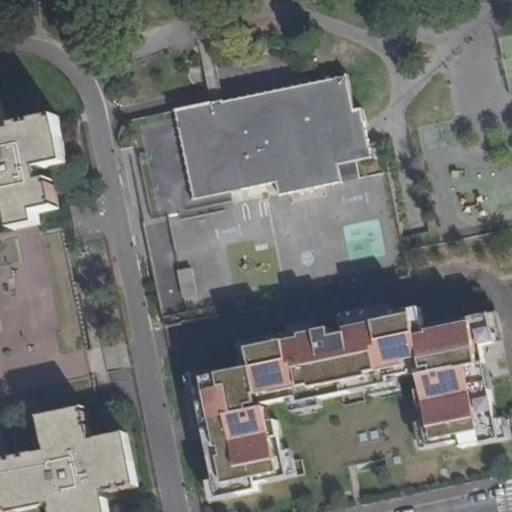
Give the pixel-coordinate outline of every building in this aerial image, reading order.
[(286,190),(347,177),(345,161),(379,153),(369,108),(362,110),(353,75),(318,82),(185,110),(202,196),(284,180),(286,190)] [(71,162),(62,117),(21,124),(22,129),(15,131),(6,95),(0,95),(0,218),(4,218),(2,208),(14,205),(20,229),(49,222),(47,213),(66,209),(58,179),(48,181),(44,167),(71,162)] [(196,205),(179,113),(144,119),(158,196),(160,196),(163,211),(196,205)] [(224,500),(264,491),(263,483),(293,476),(282,425),(276,426),(272,408),(295,403),(304,401),(305,408),(326,403),(375,392),(396,388),(394,381),(418,376),(426,374),(427,380),(430,394),(423,395),(434,446),(465,439),(467,447),(507,438),(486,343),(498,341),(492,312),(426,326),(422,305),(345,322),(346,326),(306,334),(305,330),(244,343),(249,364),(197,376),(224,500)] [(141,484),(129,431),(98,438),(91,405),(76,409),(46,415),(51,448),(8,458),(0,459),(0,511),(8,511),(59,502),(60,511),(113,511),(113,507),(110,491),(141,484)]
